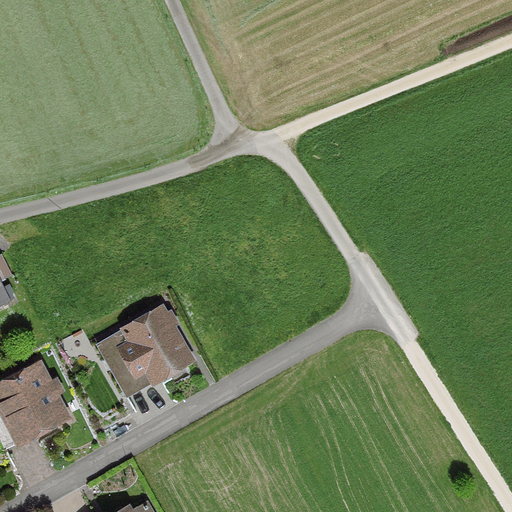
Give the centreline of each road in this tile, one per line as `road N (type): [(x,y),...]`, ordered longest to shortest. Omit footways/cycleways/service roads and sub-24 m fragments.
road 1 (residential): [(0,217),(233,146),(272,145),(381,298),(12,511)]
road 2 (track): [(272,145),(298,123),(511,40)]
road 3 (track): [(381,298),(511,504)]
